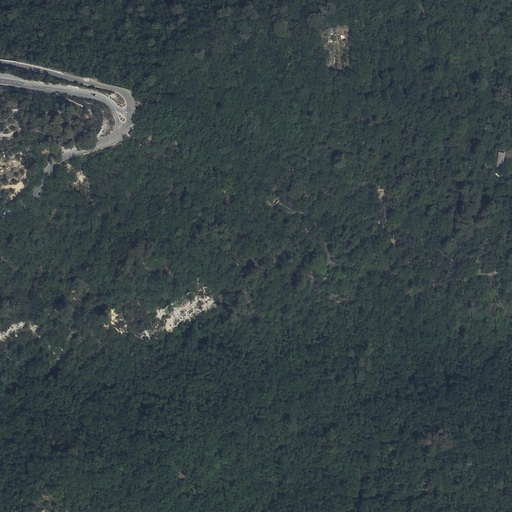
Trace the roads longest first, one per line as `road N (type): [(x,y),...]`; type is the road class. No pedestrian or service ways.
road 1 (tertiary): [(129,124),(54,161),(28,201),(0,216)]
road 2 (tertiary): [(0,62),(118,89),(127,97),(129,124)]
road 3 (tertiary): [(129,124),(101,98),(0,81)]
